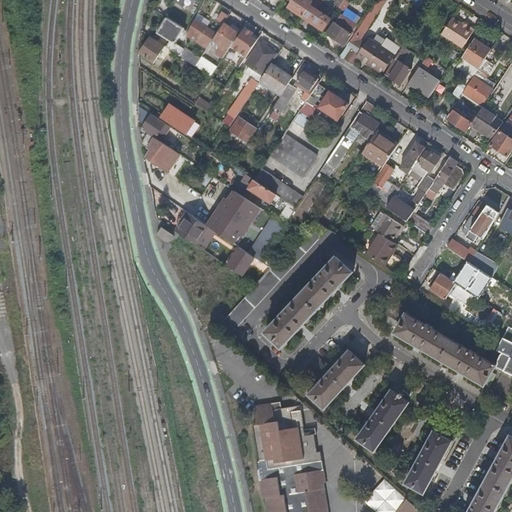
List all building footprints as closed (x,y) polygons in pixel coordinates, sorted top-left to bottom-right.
[(293,0),(290,7),(304,16),(311,5),(313,1),(311,0),(293,0)] [(386,0),(376,0),(359,27),(348,44),(353,48),(345,59),(350,62),(356,53),(357,50),(361,53),(359,55),(384,71),(399,48),(389,41),(385,47),(370,37),(367,43),(361,39),(386,0)] [(348,4),(343,1),(339,7),(344,10),(348,4)] [(304,16),(324,30),(332,19),(325,14),(329,9),(322,4),(318,10),(311,5),(304,16)] [(345,43),(348,45),(348,44),(359,27),(341,14),(328,34),(345,44),(345,43)] [(176,43),(185,28),(168,17),(158,32),(171,40),(167,47),(171,50),(180,56),(185,49),(176,43)] [(463,47),(474,29),(467,24),(466,26),(462,23),(453,17),(442,33),(463,47)] [(217,34),(194,20),(187,35),(207,49),(213,40),(217,34)] [(220,55),(223,57),(240,33),(224,23),(217,34),(213,40),(225,48),(220,55)] [(234,46),(247,56),(258,40),(251,36),(253,33),(246,28),(234,46)] [(161,53),(166,46),(151,36),(140,53),(154,63),(161,53)] [(463,57),(479,68),(482,63),(491,49),(476,39),(463,57)] [(260,42),(246,63),(262,74),(267,67),(276,53),(266,46),(267,43),(262,40),(261,42),(260,42)] [(411,48),(405,44),(385,74),(402,85),(412,69),(402,62),(411,48)] [(166,57),(171,50),(167,47),(166,46),(161,53),(166,57)] [(200,60),(187,52),(183,57),(196,66),(199,61),(200,60)] [(418,87),(431,96),(440,81),(426,71),(432,61),(427,57),(408,86),(415,91),(418,87)] [(213,70),(199,61),(196,66),(210,75),(213,70)] [(492,70),(482,63),(479,68),(477,71),(486,78),(492,70)] [(262,79),(283,93),(289,83),(292,79),(272,64),(262,79)] [(303,99),(307,102),(319,84),(320,82),(304,71),(297,83),(308,91),(303,99)] [(455,93),(461,96),(463,92),(473,77),(468,73),(455,93)] [(483,78),(476,73),(473,77),(463,92),(482,105),(492,89),(481,81),(483,78)] [(248,86),(254,90),(260,82),(253,78),(248,86)] [(283,93),(262,79),(260,81),(281,95),(283,93)] [(298,89),(289,83),(283,93),(281,95),(272,109),(281,116),(298,89)] [(326,89),(319,84),(307,102),(304,106),(309,109),(312,105),(313,106),(318,99),(319,99),(326,89)] [(229,113),(236,117),(251,95),(244,90),(229,113)] [(330,92),(320,107),(339,120),(349,104),(330,92)] [(201,97),(197,104),(209,113),(214,106),(201,97)] [(172,101),(161,117),(174,126),(186,133),(196,118),(172,101)] [(360,111),(365,115),(372,105),(367,101),(360,111)] [(152,114),(139,106),(140,115),(148,121),(152,114)] [(471,125),(492,139),(503,123),(496,118),(497,116),(483,107),(482,109),(480,112),(477,117),(471,125)] [(449,119),(468,131),(471,125),(477,117),(469,111),(466,115),(456,108),(449,119)] [(371,118),(365,115),(360,111),(350,127),(361,134),(370,139),(380,124),(371,117),(371,118)] [(293,124),(306,128),(309,118),(297,113),(293,124)] [(171,127),(152,114),(148,121),(143,127),(144,128),(143,129),(155,136),(169,146),(172,142),(161,135),(159,133),(161,131),(163,133),(166,134),(171,127)] [(240,117),(233,127),(234,127),(231,131),(237,135),(240,131),(251,138),(257,129),(240,117)] [(511,123),(508,121),(502,131),(501,130),(492,145),(508,156),(511,150),(511,134),(510,136),(507,134),(511,128),(511,123)] [(356,143),(361,134),(350,127),(344,135),(354,141),(356,143)] [(363,152),(384,166),(389,159),(398,146),(385,138),(386,136),(378,130),(363,152)] [(318,155),(286,134),(271,156),(303,177),(318,155)] [(354,141),(344,135),(326,162),(336,168),(354,141)] [(169,146),(155,136),(153,139),(152,141),(146,137),(143,142),(142,143),(143,144),(151,149),(148,155),(156,160),(155,162),(169,171),(179,156),(181,154),(169,146)] [(426,148),(421,144),(418,142),(401,167),(410,173),(413,169),(419,160),(418,159),(426,148)] [(384,166),(363,152),(361,156),(382,170),(384,166)] [(420,161),(419,160),(413,169),(422,175),(426,169),(428,171),(431,172),(441,158),(433,152),(431,154),(427,152),(420,161)] [(230,154),(226,160),(233,165),(237,159),(230,154)] [(437,193),(458,162),(451,157),(434,181),(429,189),(437,193)] [(393,169),(387,165),(367,194),(375,199),(378,201),(387,207),(393,198),(400,188),(392,183),(387,190),(381,187),(387,179),(393,169)] [(304,196),(262,169),(255,179),(282,197),(290,203),(297,207),(304,196)] [(206,185),(212,177),(205,173),(200,181),(206,185)] [(255,179),(247,174),(244,180),(252,185),(250,188),(274,204),(276,202),(278,203),(282,197),(255,179)] [(409,208),(414,212),(424,197),(426,193),(429,189),(434,181),(427,176),(419,189),(417,192),(419,193),(409,208)] [(381,187),(387,190),(392,183),(387,179),(381,187)] [(264,210),(235,190),(229,198),(226,196),(207,225),(209,226),(234,243),(239,238),(243,240),(264,210)] [(414,212),(409,208),(393,198),(387,207),(408,221),(414,212)] [(482,201),(473,216),(476,218),(482,209),(484,210),(488,205),(482,201)] [(349,219),(328,205),(318,221),(329,229),(339,235),(349,219)] [(477,237),(483,241),(499,213),(488,205),(484,210),(482,209),(476,218),(473,216),(462,232),(467,235),(466,237),(473,242),(477,237)] [(501,228),(511,233),(511,209),(510,209),(501,228)] [(197,244),(209,226),(207,225),(197,217),(189,212),(177,230),(197,244)] [(372,226),(376,229),(385,215),(381,212),(372,226)] [(428,235),(434,226),(414,212),(408,221),(418,228),(428,235)] [(386,214),(385,215),(376,229),(382,234),(368,255),(385,266),(399,245),(394,241),(404,226),(386,214)] [(272,216),(248,252),(261,260),(284,224),(272,216)] [(230,335),(329,229),(318,221),(316,220),(272,268),(260,281),(257,284),(220,325),(230,335)] [(162,226),(156,235),(167,242),(173,234),(162,226)] [(469,251),(452,240),(447,248),(468,261),(470,263),(476,254),(476,252),(471,249),(469,251)] [(225,264),(244,276),(256,257),(238,245),(225,264)] [(498,266),(476,254),(470,263),(493,278),(498,266)] [(278,316),(263,332),(279,348),(350,272),(334,257),(319,273),(317,272),(312,278),(313,279),(283,311),(282,310),(277,315),(278,316)] [(253,277),(260,281),(272,268),(263,261),(253,277)] [(454,282),(475,296),(479,299),(493,278),(470,263),(468,261),(454,282)] [(469,306),(475,296),(471,294),(454,282),(442,274),(439,277),(432,289),(447,299),(451,294),(469,306)] [(465,311),(461,317),(469,322),(473,316),(465,311)] [(396,332),(484,385),(485,385),(495,368),(497,365),(494,363),(494,364),(477,355),(477,353),(471,350),(470,351),(433,329),(434,327),(427,324),(426,325),(407,313),(396,332)] [(511,328),(509,327),(501,343),(506,347),(502,354),(500,355),(497,361),(498,364),(497,365),(495,368),(502,371),(511,375),(511,342),(511,340),(511,328)] [(349,350),(308,394),(324,408),(364,365),(349,350)] [(373,415),(358,437),(375,449),(409,400),(392,388),(377,410),(373,407),(369,413),(373,415)] [(329,511),(328,505),(324,483),(327,482),(321,451),(318,451),(314,433),(305,434),(300,406),(283,408),(282,402),(260,405),(255,406),(258,424),(254,425),(260,460),(257,461),(263,497),(267,497),(269,511),(329,511)] [(433,430),(405,482),(423,492),(451,440),(433,430)] [(472,508),(469,511),(494,511),(511,480),(511,436),(500,455),(499,455),(499,456),(497,455),(494,461),(495,461),(495,462),(496,463),(476,499),(475,499),(475,500),(473,499),(470,505),(471,506),(471,507),(472,508)] [(396,511),(408,499),(386,478),(365,500),(376,511),(396,511)] [(423,511),(419,508),(409,499),(408,499),(396,511),(423,511)]
